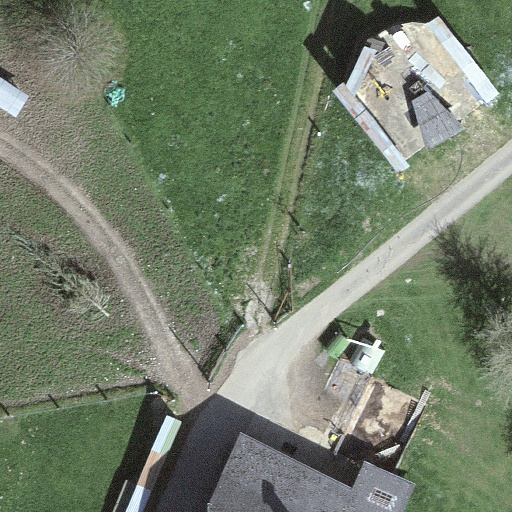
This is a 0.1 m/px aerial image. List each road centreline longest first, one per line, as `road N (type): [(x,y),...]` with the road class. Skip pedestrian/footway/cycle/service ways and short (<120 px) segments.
road 1 (unclassified): [(174,511),(257,370),(511,155)]
road 2 (track): [(257,370),(321,0)]
road 3 (track): [(0,139),(38,170),(123,275),(211,437)]
